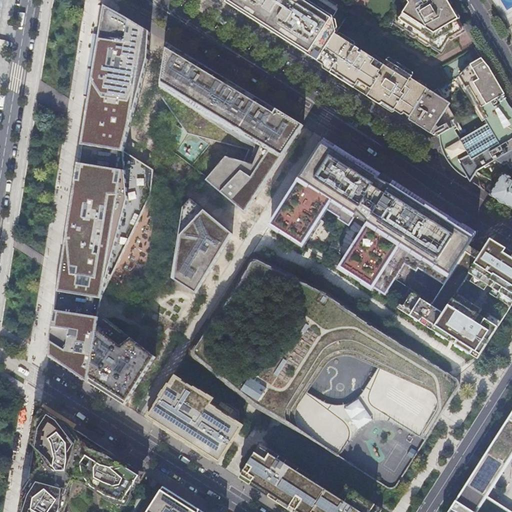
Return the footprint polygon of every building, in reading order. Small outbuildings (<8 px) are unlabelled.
[(373,57),(372,58),(371,61),(364,56),(365,54),(354,47),(356,45),(355,43),(341,34),(339,34),(338,36),(335,34),(336,31),(338,28),(337,21),(334,19),(333,17),(340,6),(330,0),(224,0),(227,1),(226,3),(254,21),(318,62),(324,66),(323,67),(323,69),(331,74),(343,82),(354,89),(361,93),(363,93),(364,91),(369,94),(368,96),(369,98),(381,106),(392,113),(394,112),(395,111),(402,115),(403,115),(404,114),(410,118),(428,90),(426,89),(427,87),(426,85),(420,81),(418,82),(417,83),(411,79),(413,77),(410,75),(411,73),(411,71),(405,68),(403,68),(402,70),(399,68),(400,66),(400,64),(390,58),(388,59),(387,60),(386,62),(375,56),(373,57)] [(427,48),(431,47),(431,50),(436,53),(439,55),(440,53),(449,40),(456,36),(462,32),(457,22),(459,21),(456,15),(448,3),(446,0),(402,0),(403,1),(405,2),(406,1),(409,5),(396,25),(395,27),(398,29),(403,32),(406,31),(407,35),(414,40),(416,40),(417,42),(427,48)] [(152,195),(154,170),(124,151),(140,90),(148,59),(150,32),(135,23),(105,4),(93,81),(83,145),(80,161),(68,235),(60,287),(59,293),(58,299),(56,312),(48,357),(55,361),(91,384),(125,406),(127,402),(156,357),(133,338),(107,319),(106,306),(105,300),(104,294),(152,195)] [(168,43),(159,94),(207,134),(261,146),(257,166),(246,162),(226,157),(206,180),(246,212),(304,125),(168,43)] [(463,73),(459,77),(472,100),(476,98),(488,119),(485,121),(487,124),(502,115),(511,110),(503,96),(505,95),(495,78),(490,70),(481,59),(480,60),(476,62),(471,66),(467,69),(463,73)] [(476,98),(472,100),(459,77),(457,79),(482,122),(485,121),(488,119),(476,98)] [(440,140),(442,150),(449,146),(460,140),(455,131),(457,130),(460,134),(463,133),(448,108),(450,104),(444,100),(438,90),(432,93),(428,90),(410,118),(409,120),(417,125),(427,131),(435,136),(435,135),(437,137),(440,135),(440,136),(440,137),(440,138),(440,139),(440,140)] [(249,150),(246,162),(257,166),(261,146),(207,134),(159,94),(187,134),(249,150)] [(466,178),(467,178),(470,183),(477,172),(489,165),(511,151),(511,110),(502,115),(487,124),(487,125),(461,141),(460,140),(449,146),(442,150),(445,156),(447,159),(449,163),(453,168),(458,173),(466,178)] [(451,275),(478,231),(383,174),(325,139),(271,224),(282,232),(281,234),(291,241),(293,239),(305,246),(328,210),(339,217),(338,219),(349,226),(358,212),(368,222),(339,268),(350,275),(351,275),(362,282),(361,283),(372,290),(374,288),(385,295),(406,264),(417,271),(419,268),(438,281),(445,270),(451,275)] [(511,151),(489,165),(493,172),(496,171),(499,177),(501,177),(497,184),(490,195),(492,197),(502,203),(511,209),(511,151)] [(484,192),(490,195),(497,184),(492,181),(484,192)] [(184,207),(172,278),(196,294),(233,234),(191,199),(184,207)] [(397,308),(478,359),(511,305),(511,252),(491,239),(444,314),(428,304),(430,301),(410,288),(397,308)] [(401,479),(408,468),(463,382),(439,367),(383,331),(327,291),(251,254),(188,354),(255,408),(275,420),(295,431),(307,437),(393,492),(400,481),(401,479)] [(170,384),(150,416),(147,420),(203,455),(218,465),(220,461),(232,443),(242,427),(227,417),(210,406),(213,401),(177,378),(173,385),(170,384)] [(107,496),(124,501),(142,472),(92,440),(40,408),(33,455),(29,479),(24,507),(23,511),(59,511),(63,504),(73,474),(107,496)] [(511,511),(511,412),(448,511),(511,511)] [(261,444),(239,478),(292,511),(380,511),(382,509),(379,507),(346,486),(341,495),(316,479),(314,482),(309,478),(310,475),(287,460),(285,463),(279,459),(281,456),(280,456),(261,444)] [(119,508),(124,501),(107,496),(73,474),(63,504),(59,511),(65,511),(64,506),(73,483),(119,508)] [(203,511),(182,498),(164,487),(147,511),(203,511)]
